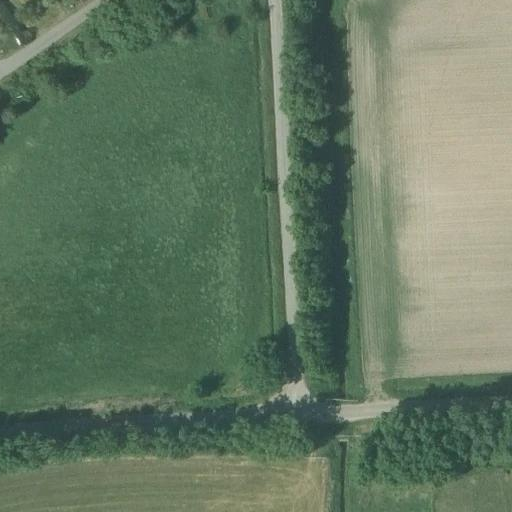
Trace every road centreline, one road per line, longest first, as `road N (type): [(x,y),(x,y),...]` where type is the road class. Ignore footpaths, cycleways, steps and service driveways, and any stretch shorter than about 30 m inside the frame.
road 1 (unclassified): [(292,418),(275,0)]
road 2 (unclassified): [(292,418),(0,437)]
road 3 (unclassified): [(511,405),(292,418)]
